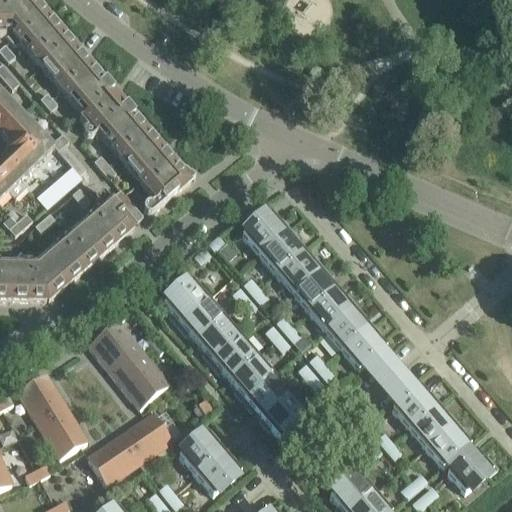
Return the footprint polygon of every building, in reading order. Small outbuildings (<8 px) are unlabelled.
[(31,0),(3,0),(3,28),(4,28),(8,33),(1,39),(5,39),(11,46),(30,30),(23,21),(37,8),(35,5),(36,5),(31,0)] [(19,47),(56,89),(85,64),(77,55),(78,54),(62,36),(61,36),(37,8),(23,21),(30,30),(11,46),(15,51),(19,47)] [(0,58),(8,67),(9,66),(14,61),(4,49),(0,52),(0,58)] [(85,131),(84,132),(83,133),(83,134),(82,135),(82,136),(83,137),(83,138),(83,139),(84,140),(85,140),(85,141),(87,142),(88,142),(90,142),(91,141),(92,141),(97,137),(101,141),(131,116),(126,109),(125,110),(120,104),(118,106),(111,97),(113,95),(105,85),(104,86),(85,64),(56,89),(82,119),(78,122),(85,131)] [(320,72),(314,68),(309,77),(315,81),(320,72)] [(18,88),(1,69),(0,69),(0,81),(11,94),(18,88)] [(0,135),(20,116),(2,97),(0,98),(0,135)] [(50,116),(51,115),(56,110),(46,98),(39,104),(50,116)] [(0,138),(7,146),(7,150),(55,151),(51,148),(20,116),(0,135),(0,138)] [(147,194),(176,169),(177,168),(161,150),(160,151),(133,120),(134,119),(131,116),(101,141),(147,194)] [(58,155),(65,149),(68,146),(61,139),(51,148),(55,151),(58,155)] [(86,174),(65,149),(58,155),(78,180),(86,174)] [(0,164),(19,185),(55,151),(7,150),(7,155),(0,161),(0,164)] [(108,184),(110,182),(115,178),(100,160),(93,166),(108,184)] [(0,164),(0,203),(7,196),(14,203),(26,192),(19,185),(0,164)] [(176,169),(147,194),(154,204),(151,207),(150,207),(148,207),(147,207),(146,207),(145,208),(144,209),(143,209),(143,210),(143,211),(143,213),(143,214),(143,215),(144,216),(146,218),(147,218),(148,218),(149,219),(151,218),(153,217),(195,181),(176,169)] [(79,193),(71,199),(83,213),(88,209),(88,204),(79,193)] [(136,226),(142,220),(120,194),(113,199),(136,226)] [(134,232),(132,230),(104,197),(99,197),(95,201),(95,205),(99,211),(124,240),(134,232)] [(99,211),(34,267),(48,306),(83,276),(84,277),(102,261),(101,260),(124,240),(99,211)] [(258,261),(290,233),(281,223),(278,226),(270,216),(240,242),(258,261)] [(13,240),(31,225),(25,218),(7,233),(13,240)] [(49,218),(34,231),(40,238),(55,225),(49,218)] [(298,243),(290,233),(258,261),(274,280),(303,255),(296,246),(298,243)] [(207,250),(213,258),(223,249),(217,241),(207,250)] [(202,254),(192,263),(199,270),(209,262),(202,254)] [(311,264),(303,255),(274,280),(291,299),(323,271),(314,262),(311,264)] [(48,306),(34,267),(0,266),(0,305),(11,306),(10,305),(32,305),(32,304),(47,304),(48,306)] [(291,299),(307,318),(336,293),(329,284),(331,281),(323,271),(291,299)] [(191,284),(163,309),(171,318),(168,321),(177,331),(208,304),(191,284)] [(251,300),(258,294),(250,284),(242,291),(251,300)] [(307,318),(324,337),(356,310),(347,300),(344,302),(336,293),(307,318)] [(231,300),(240,310),(247,303),(239,294),(231,300)] [(251,300),(259,310),(267,304),(258,294),(251,300)] [(256,313),(247,303),(240,310),(248,320),(256,313)] [(188,338),(196,347),(224,323),(208,304),(177,331),(185,341),(188,338)] [(364,320),(356,310),(324,337),(341,356),(372,328),(369,330),(361,322),(364,320)] [(284,338),(292,332),(283,322),(275,328),(284,338)] [(201,359),(209,369),(241,342),(224,323),(196,347),(204,357),(201,359)] [(88,350),(113,382),(144,358),(118,326),(88,350)] [(372,328),(341,356),(358,376),(386,351),(378,341),(381,338),(372,328)] [(281,341),(272,331),(264,338),(273,348),(281,341)] [(284,338),(293,348),(300,342),(292,332),(284,338)] [(144,340),(153,351),(161,345),(152,334),(144,340)] [(281,341),(273,348),(282,358),(289,351),(281,341)] [(221,376),(229,386),(257,361),(241,342),(209,369),(218,379),(221,376)] [(161,345),(153,351),(158,358),(166,351),(161,345)] [(386,351),(358,376),(391,415),(420,390),(386,351)] [(144,358),(113,382),(139,415),(170,390),(144,358)] [(317,376),(325,370),(316,360),(308,366),(317,376)] [(234,397),(242,407),(274,380),(257,361),(229,386),(237,395),(234,397)] [(298,376),(306,386),(314,379),(305,369),(298,376)] [(317,376),(326,386),(333,379),(325,370),(317,376)] [(322,389),(314,379),(306,386),(315,396),(322,389)] [(17,397),(37,429),(65,413),(45,380),(17,397)] [(258,426),(259,426),(290,399),(274,380),(242,407),(251,417),(254,415),(261,423),(258,426)] [(391,415),(408,434),(439,407),(431,397),(428,400),(420,390),(391,415)] [(307,419),(290,399),(259,426),(267,436),(270,434),(279,443),(307,419)] [(0,405),(0,411),(2,415),(13,409),(8,401),(0,405)] [(206,404),(197,409),(204,420),(213,414),(206,404)] [(440,408),(439,407),(408,434),(425,454),(456,426),(448,417),(445,419),(437,410),(440,408)] [(86,447),(65,413),(37,429),(59,464),(86,447)] [(153,419),(120,442),(138,469),(171,446),(153,419)] [(464,436),(456,426),(425,454),(441,473),(470,449),(462,439),(464,436)] [(195,481),(227,454),(226,453),(223,456),(216,447),(219,445),(210,434),(178,461),(195,481)] [(385,454),(392,448),(384,438),(376,444),(385,454)] [(105,491),(138,469),(120,442),(98,456),(87,464),(105,491)] [(373,447),(365,454),(373,464),(381,458),(373,447)] [(385,454),(393,464),(401,458),(392,448),(385,454)] [(235,464),(227,454),(195,481),(212,501),(241,476),(232,466),(235,464)] [(475,454),(446,479),(464,499),(485,480),(487,482),(497,474),(486,462),(483,464),(475,454)] [(0,494),(11,489),(0,464),(0,494)] [(45,470),(35,475),(39,484),(49,478),(48,477),(45,470)] [(28,489),(39,484),(35,475),(24,481),(27,488),(28,489)] [(356,511),(374,497),(357,477),(329,502),(337,511),(336,511),(356,511)] [(420,478),(410,487),(417,495),(427,486),(420,478)] [(417,495),(410,487),(400,496),(407,503),(417,495)] [(167,505),(174,499),(166,489),(158,495),(167,505)] [(421,500),(428,508),(438,499),(431,492),(421,500)] [(387,511),(374,497),(356,511),(387,511)] [(147,505),(152,511),(158,511),(163,508),(155,498),(147,505)] [(179,511),(183,509),(174,499),(167,505),(172,511),(179,511)] [(421,500),(411,509),(414,511),(422,511),(428,508),(421,500)]
